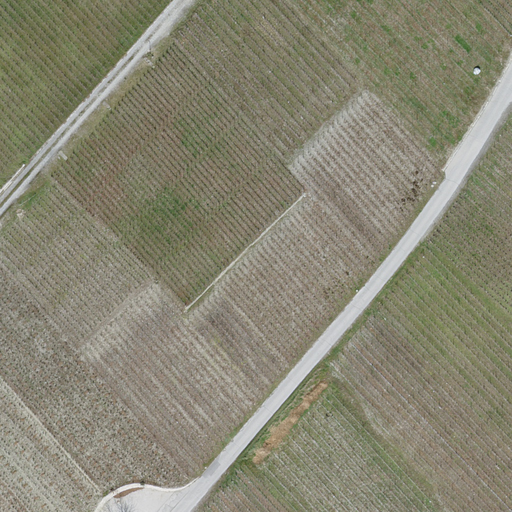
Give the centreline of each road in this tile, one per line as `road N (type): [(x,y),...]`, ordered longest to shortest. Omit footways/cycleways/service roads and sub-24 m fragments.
road 1 (unclassified): [(187,511),(474,148),(511,82)]
road 2 (unclassified): [(181,0),(0,201)]
